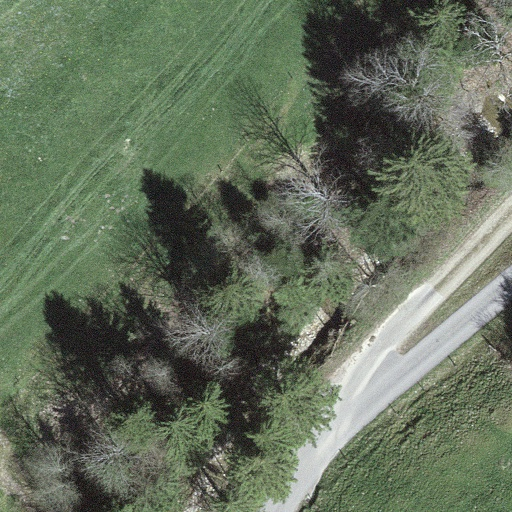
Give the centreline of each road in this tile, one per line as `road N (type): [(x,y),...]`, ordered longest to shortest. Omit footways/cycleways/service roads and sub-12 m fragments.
road 1 (track): [(383,0),(22,415),(19,451),(37,511)]
road 2 (track): [(511,211),(388,333),(313,454)]
